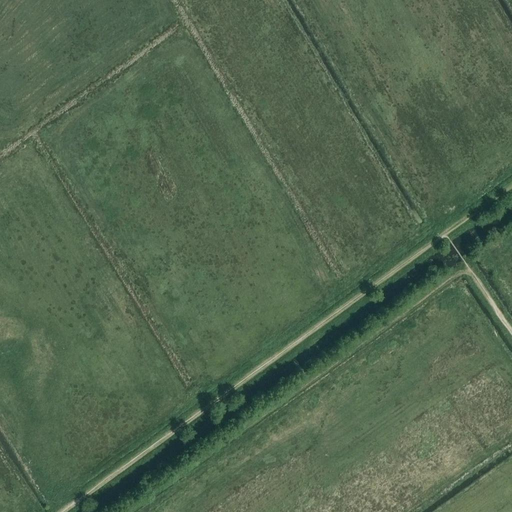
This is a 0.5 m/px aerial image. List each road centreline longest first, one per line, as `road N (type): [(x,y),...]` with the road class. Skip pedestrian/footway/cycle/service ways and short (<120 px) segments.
road 1 (track): [(62,511),(445,234)]
road 2 (track): [(466,264),(128,511)]
